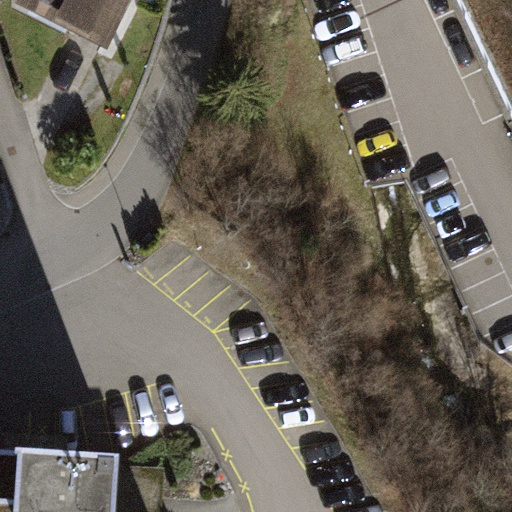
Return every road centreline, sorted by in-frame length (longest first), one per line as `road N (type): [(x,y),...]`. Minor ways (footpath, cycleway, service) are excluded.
road 1 (residential): [(0,279),(86,239),(130,202),(154,161),(213,0)]
road 2 (unknown): [(398,0),(511,234)]
